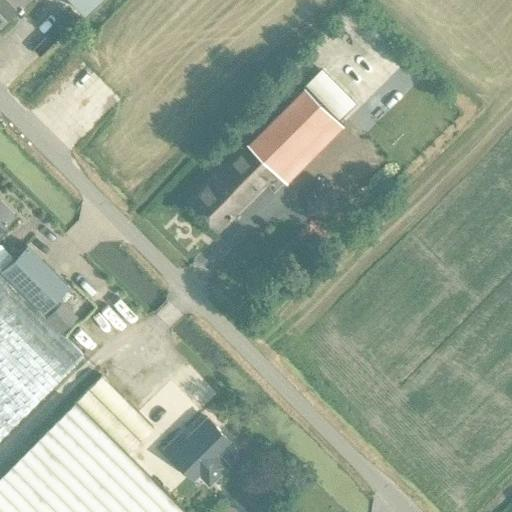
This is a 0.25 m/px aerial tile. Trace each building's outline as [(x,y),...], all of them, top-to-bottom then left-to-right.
[(25,0),(0,0),(0,12),(6,19),(25,0)] [(71,0),(84,12),(96,0),(71,0)] [(303,85),(188,200),(217,229),(275,170),(285,180),(342,123),(303,85)] [(0,226),(13,213),(0,200),(0,226)] [(43,311),(68,286),(26,243),(0,269),(43,311)] [(0,437),(83,354),(64,335),(0,270),(0,437)] [(62,302),(47,317),(61,330),(76,316),(62,302)] [(0,511),(185,511),(136,463),(126,452),(152,426),(100,375),(0,474),(0,511)] [(230,440),(207,417),(185,438),(181,433),(165,448),(192,477),(198,472),(200,474),(205,479),(212,479),(223,468),(223,461),(218,456),(218,455),(217,453),(230,440)]
